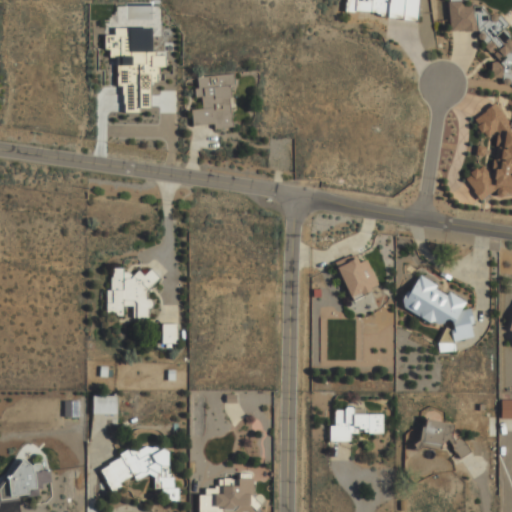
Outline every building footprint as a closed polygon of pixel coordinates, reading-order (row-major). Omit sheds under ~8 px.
[(418,0),(345,0),(345,13),(417,17),(418,0)] [(448,0),(449,31),(478,30),(478,38),(491,53),(493,53),(498,58),(504,58),(500,61),(491,62),(491,77),(501,77),(511,89),(511,37),(503,28),(508,24),(499,14),(488,15),(480,5),(466,6),(460,0),(448,0)] [(152,27),(114,28),(114,35),(104,35),(104,50),(109,50),(109,57),(117,57),(117,87),(123,86),(123,112),(139,112),(139,108),(150,107),(150,82),(158,82),(157,67),(165,66),(165,55),(152,55),(152,27)] [(195,77),(197,97),(201,97),(202,109),(191,110),(192,126),(214,124),(214,129),(232,127),(229,85),(235,85),(234,74),(195,77)] [(509,158),(508,110),(476,111),(477,134),(496,134),(497,159),(509,158)] [(511,193),(511,161),(492,162),(492,169),(471,169),(471,196),(496,196),(496,194),(511,193)] [(334,263),(352,299),(379,285),(366,259),(358,263),(354,253),(334,263)] [(106,312),(115,312),(123,320),(122,306),(133,306),(133,318),(148,318),(148,310),(153,304),(146,297),(146,292),(160,277),(150,268),(144,275),(138,269),(131,277),(122,268),(111,268),(111,286),(106,293),(106,312)] [(450,321),(454,341),(473,337),(470,326),(473,322),(470,308),(460,310),(465,301),(450,293),(444,294),(436,290),(435,283),(417,274),(402,303),(403,308),(435,324),(450,321)] [(162,344),(177,343),(177,324),(161,324),(162,344)] [(117,396),(93,395),(92,414),(116,414),(117,396)] [(511,419),(511,400),(500,400),(500,419),(511,419)] [(383,433),(383,414),(353,414),(353,409),(334,409),(334,425),(329,426),(330,441),(351,441),(351,433),(383,433)] [(453,423),(423,418),(418,445),(446,450),(445,452),(464,455),(467,437),(451,434),(453,423)] [(98,468),(111,492),(121,487),(120,482),(133,475),(136,481),(150,473),(154,480),(155,489),(162,488),(163,501),(179,500),(178,491),(170,475),(168,455),(164,446),(142,448),(139,449),(132,450),(98,468)] [(51,482),(49,470),(32,472),(31,462),(18,463),(19,476),(0,477),(0,498),(40,494),(39,483),(51,482)]
